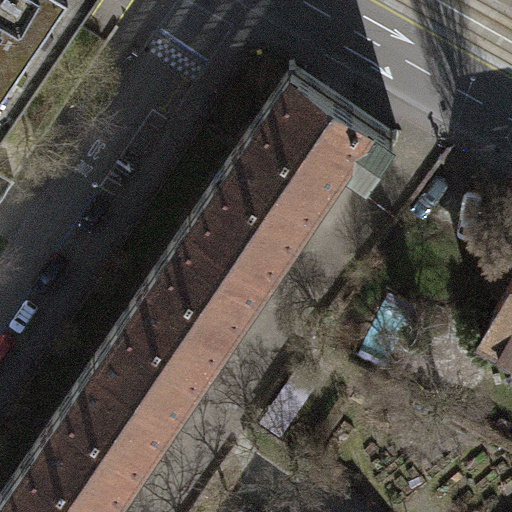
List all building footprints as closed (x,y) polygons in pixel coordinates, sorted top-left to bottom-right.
[(82,0),(0,0),(0,120),(70,18),(82,0)] [(294,63),(192,213),(270,266),(344,158),(367,174),(396,131),(294,63)] [(222,337),(270,266),(192,213),(95,355),(174,408),(222,337)] [(511,277),(482,333),(511,349),(511,277)] [(102,511),(126,478),(174,408),(95,355),(0,494),(0,495),(24,511),(102,511)] [(24,511),(0,495),(0,511),(24,511)]
